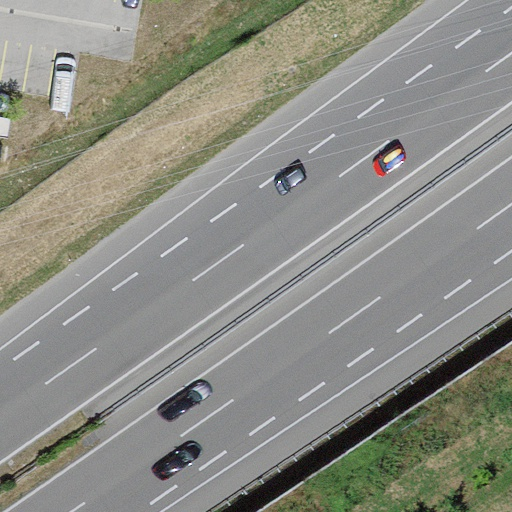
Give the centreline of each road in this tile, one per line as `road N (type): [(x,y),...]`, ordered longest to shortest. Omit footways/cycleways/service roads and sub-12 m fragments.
road 1 (motorway): [(511,54),(0,415)]
road 2 (motorway): [(73,511),(511,203)]
